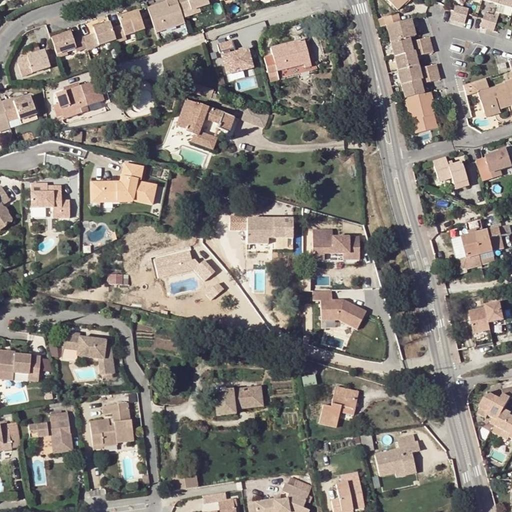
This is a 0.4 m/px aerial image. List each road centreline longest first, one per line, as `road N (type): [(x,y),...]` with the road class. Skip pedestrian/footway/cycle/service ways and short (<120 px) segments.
road 1 (residential): [(154,501),(143,387),(128,361),(125,331),(116,321),(0,312)]
road 2 (residential): [(447,353),(405,368),(359,366),(291,345),(250,293),(223,239)]
road 3 (residential): [(0,75),(29,33),(140,0)]
road 4 (tertiary): [(427,288),(403,158)]
road 5 (tertiary): [(386,163),(427,288)]
road 6 (unknown): [(471,452),(402,400),(363,395)]
